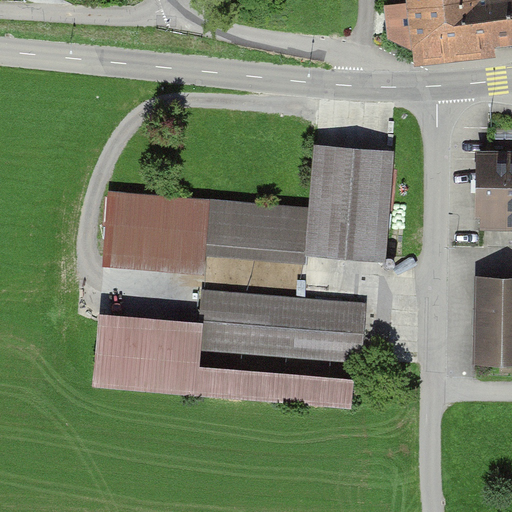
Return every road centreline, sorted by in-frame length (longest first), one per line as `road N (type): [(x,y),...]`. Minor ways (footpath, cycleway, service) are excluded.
road 1 (residential): [(436,511),(439,87)]
road 2 (tertiary): [(0,51),(372,86)]
road 3 (residential): [(372,86),(368,65),(353,52),(212,30),(179,2)]
road 4 (residential): [(179,2),(127,17),(0,11)]
